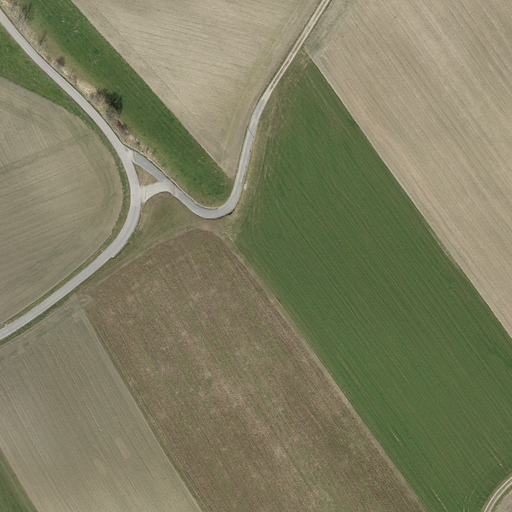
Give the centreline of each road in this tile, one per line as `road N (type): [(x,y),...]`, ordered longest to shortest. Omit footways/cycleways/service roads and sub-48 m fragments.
road 1 (tertiary): [(0,15),(120,149),(136,197),(119,248),(0,335)]
road 2 (track): [(120,149),(199,212),(228,209),(254,118),(329,0)]
